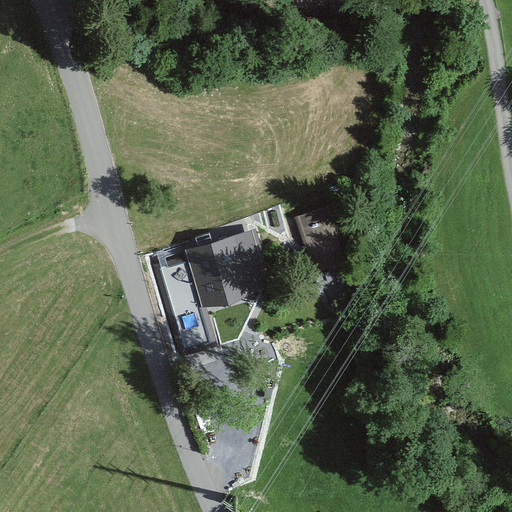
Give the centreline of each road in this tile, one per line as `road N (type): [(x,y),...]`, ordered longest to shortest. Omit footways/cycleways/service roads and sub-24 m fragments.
road 1 (tertiary): [(216,511),(166,386),(84,96),(48,0)]
road 2 (unclassified): [(511,165),(491,0)]
road 3 (track): [(0,256),(117,220)]
